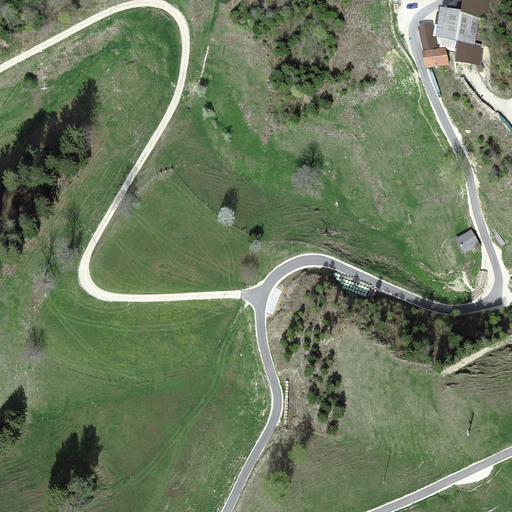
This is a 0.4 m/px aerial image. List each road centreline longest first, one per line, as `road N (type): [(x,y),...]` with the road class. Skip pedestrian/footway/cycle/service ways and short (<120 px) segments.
road 1 (track): [(0,67),(143,5),(178,19),(185,49),(174,99),(91,242),(84,281),(124,297),(261,296)]
road 2 (track): [(511,451),(378,511)]
